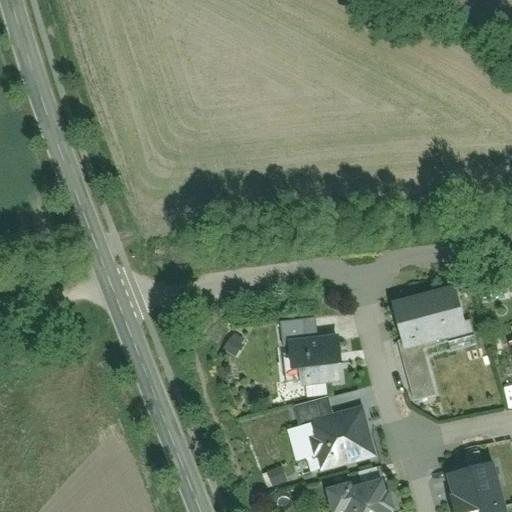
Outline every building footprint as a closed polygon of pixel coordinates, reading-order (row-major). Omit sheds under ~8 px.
[(458,295),(392,312),(402,349),(422,344),(467,332),(458,295)] [(277,334),(311,331),(310,318),(276,321),(277,334)] [(344,340),(283,344),(286,387),(348,383),(344,340)] [(422,344),(402,349),(414,397),(435,392),(422,344)] [(368,409),(311,426),(324,472),(381,455),(368,409)] [(503,511),(491,465),(444,478),(453,511),(503,511)] [(398,511),(390,481),(340,496),(344,511),(398,511)]
